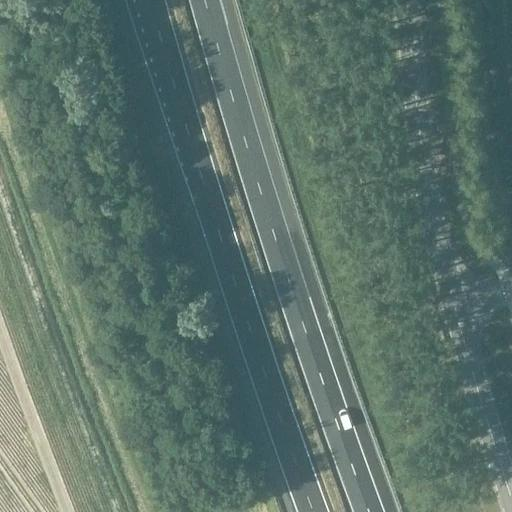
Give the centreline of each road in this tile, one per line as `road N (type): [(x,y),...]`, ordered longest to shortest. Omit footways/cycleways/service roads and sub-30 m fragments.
road 1 (motorway): [(369,511),(297,310),(205,0)]
road 2 (motorway): [(149,0),(313,511)]
road 3 (tertiary): [(454,307),(427,198),(407,0)]
road 4 (tertiary): [(511,498),(454,307)]
